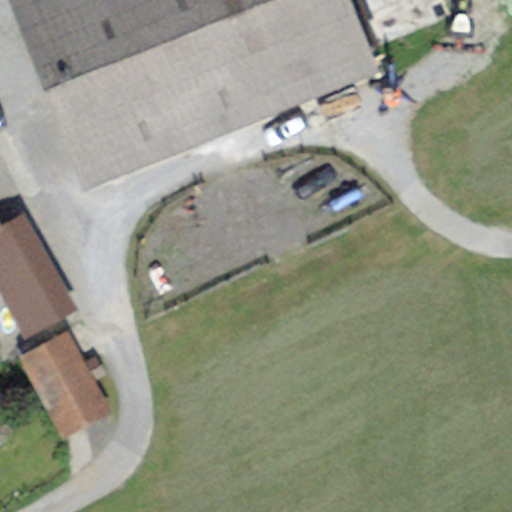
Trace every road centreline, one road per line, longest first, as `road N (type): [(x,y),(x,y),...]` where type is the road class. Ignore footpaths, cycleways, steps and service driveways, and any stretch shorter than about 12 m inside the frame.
road 1 (residential): [(408,188),(352,138),(314,129),(258,139),(141,195),(110,245),(106,289),(135,420),(103,477),(48,511)]
road 2 (track): [(511,242),(480,239),(438,217),(408,188)]
